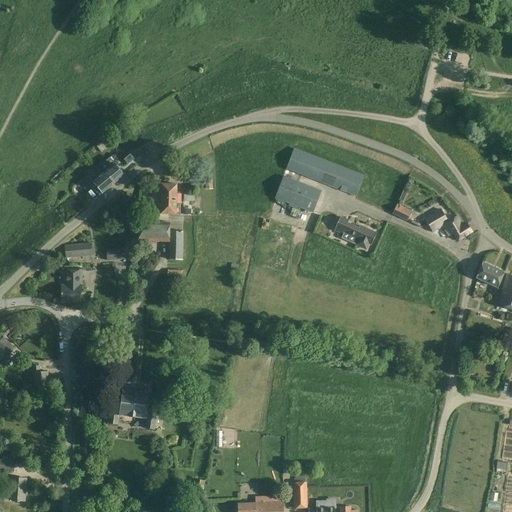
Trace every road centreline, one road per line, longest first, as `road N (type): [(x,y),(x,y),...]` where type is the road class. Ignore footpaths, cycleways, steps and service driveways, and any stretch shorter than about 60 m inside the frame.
road 1 (unclassified): [(0,293),(58,235),(160,155),(211,129),(261,117)]
road 2 (unclassified): [(66,511),(63,313),(28,300),(0,303)]
road 3 (unclassified): [(480,220),(443,181),(378,147),(299,121)]
road 4 (unclassified): [(449,400),(470,277),(490,235)]
road 5 (unclassified): [(418,128),(288,109),(261,117)]
